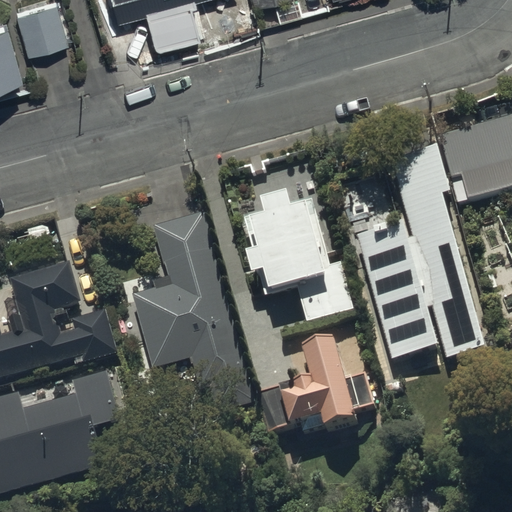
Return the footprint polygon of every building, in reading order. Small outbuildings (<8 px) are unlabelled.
[(293,0),(111,0),(118,25),(177,9),(179,18),(197,13),(196,6),(219,0),(228,0),(232,11),(252,5),(254,11),(294,0),(293,0)] [(56,7),(15,19),(27,61),(68,50),(56,7)] [(0,97),(23,91),(7,35),(0,36),(0,97)] [(511,128),(444,146),(456,190),(511,174),(511,128)] [(440,155),(393,169),(450,369),(489,358),(446,209),(455,207),(440,155)] [(287,187),(260,195),(265,211),(244,217),(265,293),(296,284),(306,322),(355,308),(342,262),(331,265),(312,196),(291,202),(287,187)] [(258,415),(205,221),(156,235),(170,288),(158,292),(160,299),(135,306),(155,377),(192,366),(202,401),(213,398),(220,425),(258,415)] [(377,242),(360,247),(394,372),(440,359),(406,237),(390,241),(387,232),(376,236),(377,242)] [(81,312),(72,273),(12,288),(19,316),(10,318),(16,341),(1,344),(0,338),(0,386),(81,366),(83,373),(119,364),(108,320),(74,328),(77,339),(63,343),(57,319),(81,312)] [(313,377),(258,393),(271,435),(303,426),(305,433),(326,427),(328,433),(360,424),(357,414),(376,408),(366,373),(343,379),(331,337),(304,344),(313,377)] [(21,403),(0,409),(0,491),(130,455),(110,383),(75,393),(79,406),(26,421),(21,403)]
